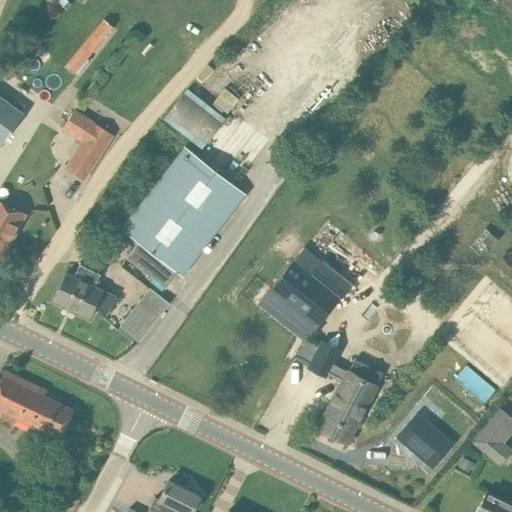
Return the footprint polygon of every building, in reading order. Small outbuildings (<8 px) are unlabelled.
[(104,20),(66,64),(74,70),(111,26),(104,20)] [(0,140),(20,113),(0,98),(0,140)] [(74,111),(63,128),(84,141),(66,167),(83,178),(111,135),(74,111)] [(126,232),(109,253),(121,263),(126,257),(165,288),(178,272),(182,275),(245,194),(184,146),(121,228),(126,232)] [(0,201),(0,248),(5,251),(7,252),(25,214),(0,201)] [(293,259),(271,287),(318,324),(341,296),(293,259)] [(65,272),(52,299),(89,317),(94,307),(106,313),(115,295),(103,290),(102,290),(94,286),(100,274),(80,264),(74,276),(65,272)] [(149,288),(120,325),(139,341),(169,303),(149,288)] [(341,380),(316,428),(347,444),(377,386),(376,386),(382,373),(353,358),(346,370),(341,380)] [(45,390),(6,371),(0,383),(0,414),(2,410),(58,438),(72,409),(42,394),(45,390)] [(511,417),(499,407),(471,441),(480,448),(499,464),(511,450),(503,442),(511,430),(511,417)] [(463,457),(459,466),(468,471),(473,462),(463,457)] [(159,499),(154,496),(147,511),(190,511),(199,496),(168,480),(159,499)] [(511,511),(511,502),(487,491),(476,511),(511,511)]
